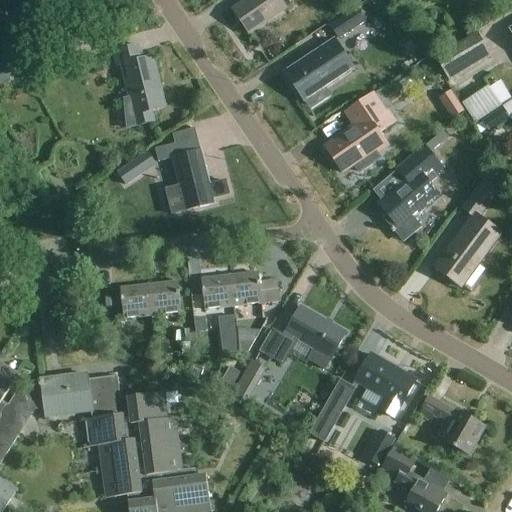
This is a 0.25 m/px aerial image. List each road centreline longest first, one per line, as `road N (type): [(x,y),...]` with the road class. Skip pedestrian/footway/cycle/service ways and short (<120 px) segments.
road 1 (residential): [(0,279),(136,249),(317,224)]
road 2 (residential): [(317,224),(164,0)]
road 3 (residential): [(511,382),(404,320),(347,268),(317,224)]
